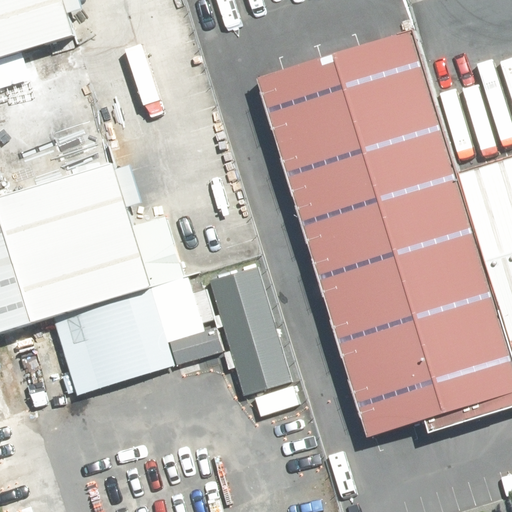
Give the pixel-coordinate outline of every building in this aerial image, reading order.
[(0,0),(0,58),(81,34),(71,0),(0,0)] [(511,406),(511,354),(509,346),(458,173),(415,28),(255,78),(367,438),(423,419),(428,434),(511,406)] [(511,344),(511,156),(458,173),(509,346),(511,344)] [(0,183),(0,326),(154,278),(116,158),(3,193),(0,183)] [(216,271),(247,388),(290,377),(259,260),(216,271)]
